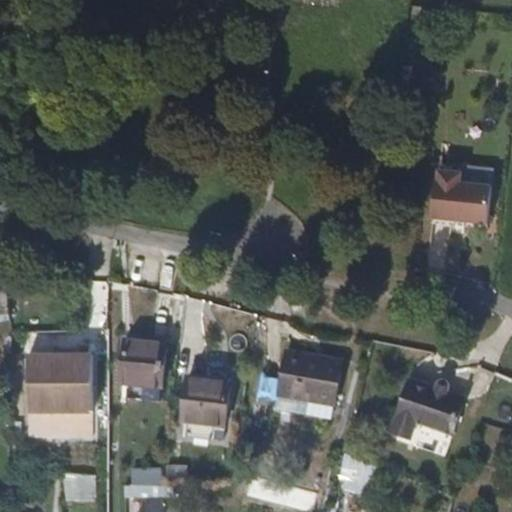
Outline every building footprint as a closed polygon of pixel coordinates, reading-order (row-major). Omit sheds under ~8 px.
[(438,67),(405,66),(404,94),(437,95),(438,67)] [(488,224),(491,188),(463,185),(464,170),(437,168),(433,219),(488,224)] [(0,326),(13,324),(8,284),(0,285),(0,326)] [(169,344),(130,340),(124,380),(164,385),(169,344)] [(343,362),(288,351),(282,375),(262,372),(255,401),(332,416),(343,362)] [(76,365),(76,355),(31,354),(31,412),(77,413),(94,412),(94,364),(76,365)] [(94,355),(76,355),(76,365),(94,364),(94,355)] [(232,385),(191,380),(186,421),(227,426),(232,385)] [(445,456),(464,400),(449,396),(450,388),(450,385),(447,382),(442,382),(439,383),(435,391),(413,384),(396,435),(412,441),(410,445),(445,456)] [(97,505),(99,474),(65,472),(64,504),(97,505)]
